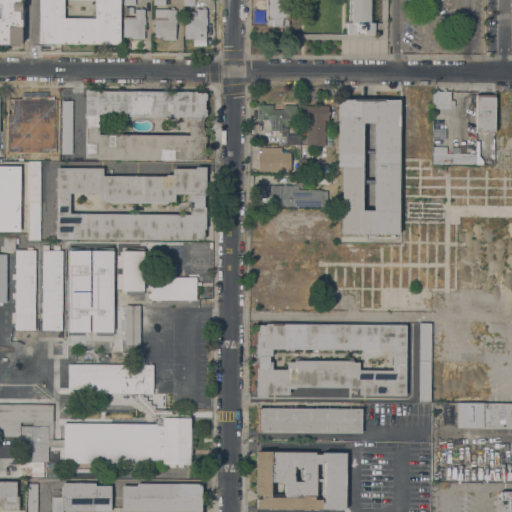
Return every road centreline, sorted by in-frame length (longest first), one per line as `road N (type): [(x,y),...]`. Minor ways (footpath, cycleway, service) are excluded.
road 1 (residential): [(511,73),(0,68)]
road 2 (residential): [(229,447),(232,0)]
